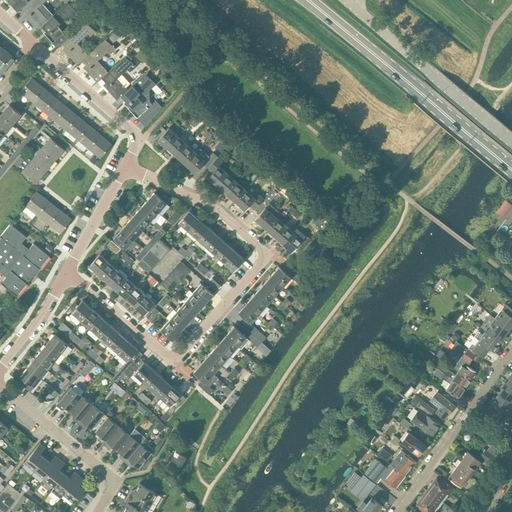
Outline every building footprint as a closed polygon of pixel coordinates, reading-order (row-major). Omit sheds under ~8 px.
[(28,2),(26,0),(6,0),(18,12),(22,8),(28,2)] [(48,20),(48,19),(38,8),(46,0),(48,0),(50,2),(52,0),(30,0),(28,2),(22,8),(26,12),(23,14),(38,30),(42,26),(48,20)] [(68,37),(58,25),(61,23),(67,17),(70,20),(77,14),(76,13),(77,12),(68,2),(48,19),(48,20),(42,26),(46,30),(43,32),(57,47),(62,43),(68,37)] [(88,55),(88,54),(78,43),(88,34),(90,37),(96,31),(86,21),(68,37),(62,43),(66,47),(63,49),(77,65),(82,61),(88,55)] [(109,37),(108,38),(113,43),(115,42),(121,36),(116,31),(109,37)] [(102,78),(108,72),(98,61),(108,51),(110,54),(116,49),(113,46),(105,39),(88,54),(88,55),(82,61),(85,65),(83,67),(97,83),(102,79),(102,78)] [(0,47),(0,74),(1,75),(14,60),(10,56),(11,54),(1,46),(0,47)] [(130,52),(126,57),(130,60),(134,56),(130,52)] [(128,90),(118,78),(127,69),(130,72),(136,66),(130,60),(126,57),(125,57),(108,72),(102,78),(102,79),(105,83),(103,85),(117,100),(122,96),(121,96),(128,90)] [(161,59),(155,65),(170,79),(176,73),(161,59)] [(121,96),(122,96),(125,100),(123,102),(137,118),(152,104),(150,101),(149,90),(156,84),(145,74),(128,90),(121,96)] [(31,101),(43,87),(32,78),(20,92),(31,101)] [(43,110),(55,97),(43,87),(31,101),(43,110)] [(54,120),(65,106),(55,97),(43,110),(54,120)] [(1,114),(13,124),(21,114),(10,104),(1,114)] [(65,129),(77,116),(65,106),(54,120),(65,129)] [(0,130),(5,134),(13,124),(1,114),(0,115),(0,130)] [(189,124),(193,119),(189,115),(185,119),(189,124)] [(78,140),(90,126),(77,116),(65,129),(78,140)] [(193,119),(189,124),(194,128),(198,123),(193,119)] [(28,136),(31,139),(39,129),(36,126),(28,136)] [(89,149),(101,136),(90,126),(78,140),(89,149)] [(176,139),(178,136),(169,128),(158,140),(167,148),(176,139)] [(208,140),(212,135),(207,131),(203,135),(208,140)] [(22,149),(31,139),(28,136),(19,146),(22,149)] [(101,136),(89,149),(100,158),(111,144),(101,136)] [(185,147),(187,144),(178,136),(176,139),(167,148),(176,156),(185,147)] [(41,150),(55,161),(64,150),(51,138),(41,150)] [(194,155),(196,152),(187,144),(185,147),(176,156),(185,164),(194,155)] [(14,159),(22,149),(19,146),(11,156),(14,159)] [(45,172),(55,161),(41,150),(31,161),(45,172)] [(217,158),(218,157),(213,152),(206,161),(196,152),(194,155),(185,164),(195,173),(203,164),(208,168),(208,167),(217,158)] [(6,168),(14,159),(11,156),(3,165),(6,168)] [(93,156),(89,160),(95,165),(98,161),(93,156)] [(222,180),(228,174),(219,165),(223,161),(218,157),(217,158),(208,167),(208,168),(212,172),(208,178),(208,179),(208,180),(211,183),(213,183),(217,186),(222,180)] [(35,184),(45,172),(31,161),(22,172),(35,184)] [(245,173),(249,168),(245,164),(241,169),(245,173)] [(249,168),(245,173),(250,177),(254,173),(249,168)] [(231,188),(237,182),(228,174),(222,180),(217,186),(226,194),(231,188)] [(241,196),(246,190),(237,182),(231,188),(226,194),(235,202),(241,196)] [(269,222),(275,215),(278,211),(269,203),(277,193),(272,189),(265,198),(263,199),(254,209),(259,214),(254,219),(264,228),(269,222)] [(265,198),(260,193),(255,198),(246,190),(241,196),(235,202),(245,211),(250,205),(254,209),(263,199),(265,198)] [(37,215),(48,201),(36,191),(25,206),(37,215)] [(146,201),(158,212),(170,199),(164,195),(161,198),(154,192),(146,201)] [(37,215),(49,224),(60,210),(48,201),(37,215)] [(150,221),(158,212),(146,201),(138,210),(150,221)] [(292,214),(296,210),(291,206),(288,211),(292,214)] [(60,210),(49,224),(61,233),(72,219),(60,210)] [(142,230),(150,221),(138,210),(130,220),(142,230)] [(187,231),(198,218),(189,210),(178,222),(187,231)] [(296,210),(292,214),(296,218),(300,214),(296,210)] [(172,225),(181,215),(175,211),(167,220),(172,225)] [(278,230),(284,223),(275,215),(269,222),(264,228),(273,236),(278,230)] [(197,239),(208,227),(198,218),(187,231),(197,239)] [(134,240),(142,230),(130,220),(122,229),(134,240)] [(29,249),(21,243),(26,237),(10,223),(0,235),(0,236),(1,237),(0,238),(0,271),(6,277),(1,283),(17,296),(27,284),(26,283),(38,268),(40,269),(50,256),(34,243),(29,249)] [(287,238),(293,231),(284,223),(278,230),(273,236),(282,244),(287,238)] [(164,225),(160,230),(164,234),(169,229),(164,225)] [(206,247),(217,235),(208,227),(197,239),(206,247)] [(287,238),(282,244),(291,252),(296,247),(301,251),(311,239),(306,235),(306,236),(296,228),(293,231),(287,238)] [(126,249),(134,240),(122,229),(113,238),(126,249)] [(215,255),(226,243),(217,235),(206,247),(215,255)] [(156,243),(167,252),(172,246),(162,236),(161,237),(156,243)] [(116,254),(121,249),(111,240),(107,246),(116,254)] [(156,243),(154,246),(164,255),(166,252),(167,252),(156,243)] [(224,263),(235,251),(226,243),(215,255),(224,263)] [(48,244),(45,248),(50,252),(53,248),(48,244)] [(153,246),(150,250),(160,259),(164,255),(154,246),(153,246)] [(148,252),(146,255),(156,264),(158,261),(159,260),(160,259),(150,250),(148,252)] [(235,251),(224,263),(233,272),(244,259),(235,251)] [(130,266),(135,261),(125,253),(121,257),(130,266)] [(98,274),(109,262),(100,254),(88,266),(98,274)] [(145,256),(142,259),(152,268),(156,264),(146,255),(145,256)] [(138,264),(139,265),(144,270),(148,273),(152,268),(142,259),(140,262),(138,264)] [(180,261),(176,265),(187,274),(190,270),(180,261)] [(107,282),(118,270),(109,262),(98,274),(107,282)] [(172,270),(168,274),(179,284),(181,282),(181,281),(183,279),(185,276),(187,274),(176,265),(172,270)] [(270,276),(283,287),(291,278),(302,287),(306,282),(295,272),(291,277),(279,266),(270,276)] [(116,291),(127,278),(118,270),(107,282),(116,291)] [(170,293),(179,284),(168,274),(160,284),(169,292),(170,293)] [(219,288),(224,283),(214,274),(210,280),(219,288)] [(275,296),(283,287),(270,276),(262,285),(275,296)] [(148,282),(153,286),(157,281),(152,277),(148,282)] [(125,299),(136,286),(127,278),(116,291),(125,299)] [(193,293),(205,304),(213,294),(201,283),(193,293)] [(267,305),(275,296),(262,285),(254,294),(267,305)] [(135,307),(146,294),(136,286),(125,299),(135,307)] [(197,313),(205,304),(193,293),(184,302),(197,313)] [(146,294),(135,307),(144,315),(155,303),(146,294)] [(163,299),(167,303),(171,298),(167,294),(163,299)] [(259,314),(267,305),(254,294),(246,303),(259,314)] [(163,307),(167,303),(163,299),(158,303),(163,307)] [(81,321),(92,308),(82,300),(71,312),(81,321)] [(189,322),(197,313),(184,302),(180,306),(178,305),(174,309),(177,311),(189,322)] [(283,311),(287,306),(283,302),(278,307),(283,311)] [(251,323),(259,314),(246,303),(238,312),(251,323)] [(495,318),(509,329),(511,325),(511,309),(507,306),(504,311),(502,309),(498,314),(495,318)] [(90,329),(101,316),(92,308),(81,321),(90,329)] [(151,322),(152,321),(160,312),(154,308),(146,317),(151,322)] [(181,331),(189,322),(177,311),(168,320),(181,331)] [(490,314),(481,327),(485,330),(502,342),(503,341),(507,336),(505,334),(508,330),(509,329),(495,318),(490,314)] [(99,337),(110,325),(101,316),(90,329),(99,337)] [(273,327),(278,323),(273,318),(269,323),(273,327)] [(173,340),(181,331),(168,320),(160,329),(173,340)] [(67,336),(71,332),(72,330),(63,322),(58,328),(67,336)] [(108,345),(119,333),(110,325),(99,337),(108,345)] [(261,342),(250,332),(246,337),(234,326),(226,335),(238,347),(238,346),(241,349),(249,340),(257,347),(261,342)] [(250,332),(261,342),(266,337),(255,327),(250,332)] [(469,347),(473,351),(483,358),(487,353),(490,349),(495,352),(499,346),(502,342),(485,330),(485,331),(482,334),(479,332),(472,343),(469,347)] [(77,344),(81,340),(71,332),(67,336),(77,344)] [(117,353),(128,341),(119,333),(108,345),(117,353)] [(61,353),(68,345),(55,334),(48,342),(61,353)] [(230,356),(238,347),(226,335),(218,344),(230,356)] [(81,340),(77,344),(81,348),(85,343),(81,340)] [(124,374),(134,363),(129,358),(138,349),(128,341),(117,353),(127,361),(120,370),(124,374)] [(454,367),(471,379),(476,371),(468,366),(475,355),(456,341),(451,349),(462,357),(454,367)] [(55,362),(61,353),(48,342),(41,351),(54,361),(55,362)] [(222,365),(230,356),(218,344),(209,354),(222,365)] [(95,360),(99,356),(90,348),(86,352),(95,360)] [(440,349),(436,355),(443,360),(447,355),(440,349)] [(48,370),(55,362),(54,361),(41,351),(34,359),(47,370),(48,370)] [(214,374),(222,365),(209,354),(201,363),(214,374)] [(246,363),(251,358),(247,354),(242,359),(246,363)] [(99,356),(95,360),(100,364),(104,360),(99,356)] [(41,379),(48,370),(47,370),(34,359),(27,368),(41,379)] [(143,382),(153,370),(144,361),(139,367),(134,363),(124,374),(129,378),(133,374),(143,382)] [(217,377),(214,374),(201,363),(193,372),(202,380),(198,384),(209,395),(213,390),(209,386),(217,377)] [(80,368),(77,366),(74,364),(71,369),(76,373),(80,368)] [(465,388),(471,379),(454,367),(454,368),(458,371),(455,375),(446,368),(443,372),(465,388)] [(34,387),(41,379),(27,368),(20,376),(23,379),(20,383),(22,385),(30,392),(34,387)] [(230,372),(235,376),(239,372),(234,368),(230,372)] [(465,388),(443,372),(438,369),(437,368),(433,373),(441,379),(441,377),(445,380),(447,376),(448,377),(445,380),(450,383),(446,389),(458,398),(465,388)] [(152,390),(163,378),(153,370),(143,382),(152,390)] [(231,381),(235,376),(230,372),(226,377),(231,381)] [(161,398),(172,386),(163,378),(152,390),(161,398)] [(511,387),(506,383),(505,381),(501,387),(502,388),(499,393),(511,402),(511,387)] [(113,383),(109,388),(115,393),(119,388),(113,383)] [(172,386),(161,398),(170,406),(166,410),(167,411),(171,415),(186,398),(181,394),(172,386)] [(70,411),(82,396),(71,387),(56,405),(62,410),(65,406),(70,411)] [(405,397),(408,398),(414,390),(410,387),(403,396),(405,397)] [(53,388),(49,393),(55,398),(56,398),(59,394),(59,393),(53,388)] [(457,403),(439,389),(438,391),(437,390),(430,399),(439,407),(436,411),(445,418),(457,403)] [(142,401),(146,396),(142,393),(138,397),(142,401)] [(490,410),(486,416),(496,423),(499,425),(501,422),(503,420),(500,417),(503,413),(507,407),(509,409),(511,405),(511,404),(511,402),(499,393),(495,398),(494,396),(489,402),(494,406),(490,410)] [(357,394),(351,401),(358,406),(364,399),(357,394)] [(78,423),(93,405),(82,396),(70,411),(76,415),(73,419),(78,423)] [(146,396),(142,401),(147,405),(150,400),(146,396)] [(430,416),(435,410),(422,400),(417,406),(430,416)] [(93,405),(78,423),(83,428),(86,424),(92,429),(104,414),(93,405)] [(432,435),(441,424),(419,409),(411,420),(422,427),(421,428),(432,435)] [(167,411),(161,417),(166,421),(171,415),(167,411)] [(150,413),(146,418),(154,425),(158,419),(150,413)] [(103,444),(119,426),(107,417),(95,432),(101,436),(98,440),(103,444)] [(350,418),(347,423),(352,427),(356,422),(350,418)] [(0,435),(1,436),(8,427),(0,420),(0,435)] [(160,421),(155,427),(161,432),(166,426),(160,421)] [(117,450),(129,435),(119,426),(103,444),(109,449),(112,445),(117,450)] [(419,437),(422,432),(415,427),(412,432),(419,437)] [(418,454),(426,445),(409,432),(402,441),(418,454)] [(125,462),(140,444),(129,435),(117,450),(123,454),(120,458),(125,462)] [(158,436),(154,441),(158,445),(163,440),(158,436)] [(394,436),(390,441),(396,446),(400,440),(394,436)] [(34,471),(45,458),(40,454),(45,448),(40,443),(24,463),(34,471)] [(140,444),(125,462),(131,467),(134,463),(139,468),(151,453),(150,452),(153,449),(146,443),(144,447),(140,444)] [(382,447),(377,453),(387,461),(392,455),(382,447)] [(179,470),(186,457),(178,453),(179,452),(176,450),(174,453),(175,454),(169,464),(179,470)] [(490,463),(495,457),(485,450),(480,456),(490,463)] [(392,466),(405,475),(416,461),(406,454),(405,454),(402,452),(392,466)] [(474,471),(475,469),(480,461),(467,452),(460,461),(474,471)] [(44,479),(60,460),(55,456),(50,462),(45,458),(34,471),(44,479)] [(405,475),(392,466),(389,464),(387,467),(376,459),(365,473),(377,482),(381,477),(386,482),(387,481),(396,488),(405,475)] [(54,487),(65,474),(59,470),(65,464),(60,460),(44,479),(54,487)] [(482,474),(475,469),(474,471),(460,461),(455,468),(468,478),(472,472),(480,478),(482,474)] [(461,488),(468,478),(455,468),(448,478),(461,488)] [(64,495),(79,476),(75,472),(69,478),(65,474),(54,487),(51,491),(60,498),(63,494),(64,495)] [(363,499),(375,484),(364,475),(351,490),(363,499)] [(79,476),(64,495),(74,503),(84,490),(79,486),(84,480),(79,476)] [(427,491),(443,503),(449,494),(454,488),(441,479),(440,480),(436,478),(427,491)] [(129,497),(149,509),(157,494),(140,484),(135,493),(132,491),(129,497)] [(436,511),(443,503),(427,491),(417,504),(420,507),(419,508),(424,511),(436,511),(437,511),(436,511)] [(15,504),(19,507),(26,497),(23,495),(15,504)] [(146,511),(149,509),(129,497),(125,502),(128,504),(122,511),(146,511)] [(367,503),(360,511),(361,511),(375,511),(381,505),(372,497),(367,503)] [(195,505),(189,501),(186,507),(191,510),(195,505)]
